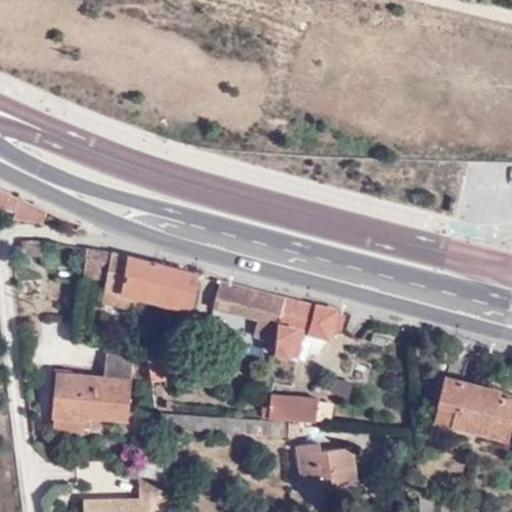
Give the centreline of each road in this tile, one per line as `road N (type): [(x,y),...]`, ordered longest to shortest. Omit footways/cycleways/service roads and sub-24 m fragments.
road 1 (residential): [(167,224),(116,239),(19,228),(5,249),(33,511)]
road 2 (primary): [(167,224),(511,319)]
